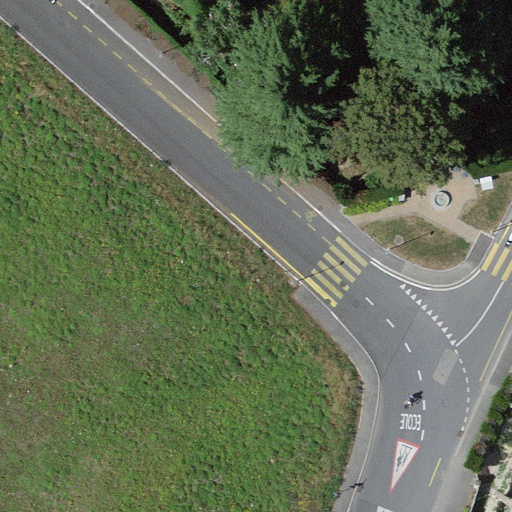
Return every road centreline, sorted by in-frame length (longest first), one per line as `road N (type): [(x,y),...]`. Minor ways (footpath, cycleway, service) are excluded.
road 1 (tertiary): [(419,371),(383,311),(41,0)]
road 2 (tertiary): [(396,511),(417,446),(419,371)]
road 3 (residential): [(511,268),(471,332),(419,371)]
